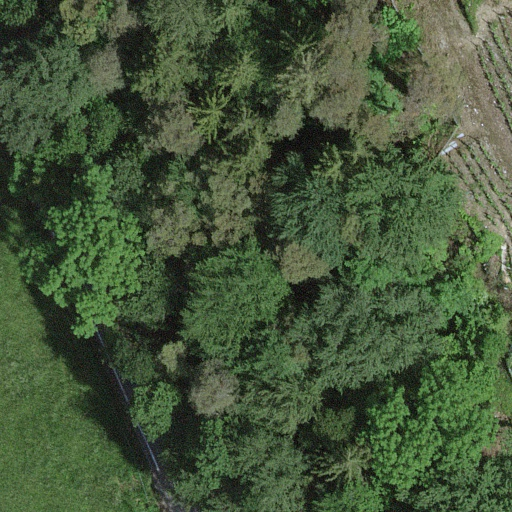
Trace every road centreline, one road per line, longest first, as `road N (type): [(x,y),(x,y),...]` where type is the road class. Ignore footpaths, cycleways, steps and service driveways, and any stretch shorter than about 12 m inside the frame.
road 1 (tertiary): [(200,511),(0,71)]
road 2 (track): [(511,172),(427,0)]
